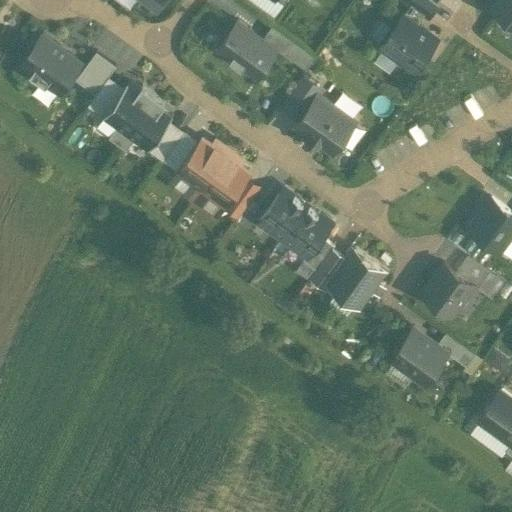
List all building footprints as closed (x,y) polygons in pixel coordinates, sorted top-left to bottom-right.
[(438,1),(435,0),(405,0),(410,3),(423,13),(427,16),(438,1)] [(511,0),(498,0),(494,7),(511,19),(511,0)] [(415,66),(436,37),(417,22),(423,13),(410,3),(379,46),(400,61),(403,57),(415,66)] [(237,19),(216,46),(255,76),(275,49),(237,19)] [(43,29),(17,62),(58,94),(84,61),(43,29)] [(96,49),(76,77),(95,90),(115,62),(96,49)] [(89,103),(103,113),(124,85),(110,75),(89,103)] [(118,141),(153,91),(142,83),(138,88),(127,80),(124,85),(103,113),(103,114),(117,124),(109,135),(118,141)] [(318,90),(294,123),(332,152),(357,120),(318,90)] [(166,99),(153,91),(118,141),(127,148),(135,137),(148,147),(169,118),(173,112),(162,104),(166,99)] [(169,118),(148,147),(163,157),(184,129),(169,118)] [(193,197),(230,146),(219,137),(215,143),(204,135),(179,169),(193,179),(184,190),(193,197)] [(242,155),(230,146),(193,197),(202,204),(210,192),(224,202),(249,168),(238,160),(242,155)] [(284,184),(260,217),(282,234),(306,201),(284,184)] [(511,207),(491,193),(469,224),(500,246),(511,229),(511,207)] [(306,201),(282,234),(307,252),(308,253),(322,233),(332,220),(306,201)] [(322,233),(308,253),(307,252),(303,257),(317,266),(334,242),(322,233)] [(352,247),(328,280),(359,302),(383,269),(352,247)] [(444,259),(422,290),(452,311),(474,281),(444,259)] [(332,299),(350,309),(354,301),(336,291),(332,299)] [(413,324),(400,342),(404,344),(393,358),(425,381),(447,349),(436,341),(413,324)] [(445,329),(436,341),(447,349),(466,363),(475,350),(445,329)] [(511,396),(499,387),(478,416),(511,440),(511,396)]
